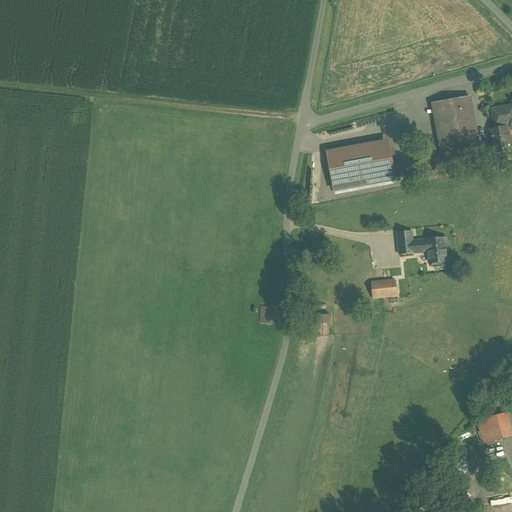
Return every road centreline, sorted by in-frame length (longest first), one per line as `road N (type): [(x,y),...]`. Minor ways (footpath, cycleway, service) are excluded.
road 1 (unclassified): [(228,511),(291,320),(302,124)]
road 2 (unclassified): [(511,64),(302,124)]
road 3 (unclassified): [(302,124),(322,0)]
